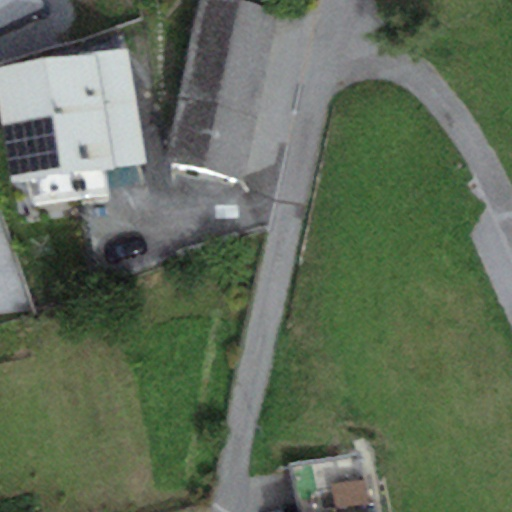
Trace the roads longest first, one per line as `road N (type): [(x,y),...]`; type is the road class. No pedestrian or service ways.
road 1 (residential): [(225,511),(329,45)]
road 2 (residential): [(511,221),(463,130),(421,78),(386,58),(329,45)]
